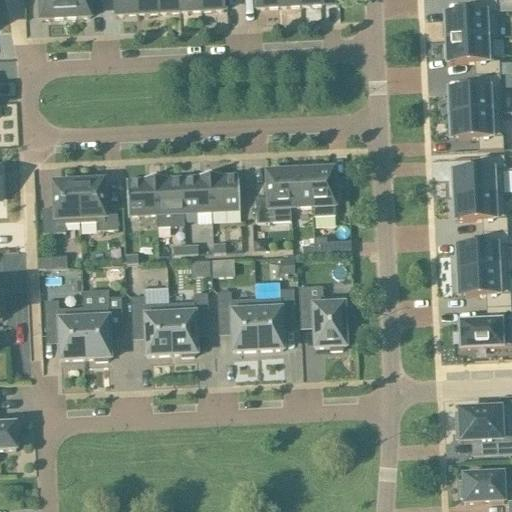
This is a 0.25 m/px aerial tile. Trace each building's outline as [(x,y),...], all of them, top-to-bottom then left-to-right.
[(65,21),(63,0),(38,0),(40,22),(65,21)] [(63,0),(65,21),(90,20),(88,0),(63,0)] [(113,0),(114,19),(136,18),(135,0),(113,0)] [(135,0),(136,18),(158,17),(157,0),(135,0)] [(157,0),(158,17),(180,15),(179,0),(157,0)] [(179,0),(180,15),(201,14),(200,0),(179,0)] [(200,0),(201,14),(224,13),(223,0),(200,0)] [(271,11),(270,0),(255,0),(256,12),(271,11)] [(270,0),(271,11),(298,10),(297,0),(270,0)] [(297,0),(298,10),(323,8),(322,0),(297,0)] [(445,11),(444,11),(444,12),(445,36),(446,36),(461,35),(486,34),(487,34),(485,10),(497,10),(496,0),(471,0),(472,10),(459,10),(445,11)] [(446,36),(445,36),(446,60),(446,61),(447,61),(462,60),(475,60),(475,72),(500,71),(500,57),(488,58),(487,34),(486,34),(461,35),(446,36)] [(449,85),(447,85),(448,86),(449,110),(450,110),(464,109),(489,108),(490,108),(489,84),(501,84),(500,71),(475,72),(476,84),(463,85),(449,85)] [(450,110),(449,110),(450,134),(450,135),(451,135),(465,134),(478,134),(479,146),(504,145),(503,132),(491,132),(490,108),(489,108),(464,109),(450,110)] [(453,168),(451,168),(452,169),(453,193),(454,193),(468,192),(493,191),(494,191),(493,167),(505,166),(504,153),(479,154),(480,166),(467,167),(453,168)] [(310,174),(312,210),(313,210),(313,219),(335,218),(334,202),(338,201),(337,191),(334,191),(333,173),(310,174)] [(290,211),(312,210),(310,174),(289,175),(290,211)] [(269,212),(290,211),(289,175),(266,176),(267,201),(255,201),(256,227),(269,226),(269,212)] [(209,178),(211,215),(239,214),(238,177),(223,178),(223,177),(209,178)] [(183,216),(211,215),(209,178),(196,178),(196,179),(182,180),(183,216)] [(167,180),(154,181),(156,218),(170,217),(170,229),(184,228),(183,216),(182,180),(167,181),(167,180)] [(127,219),(156,218),(154,181),(141,181),(141,182),(126,183),(127,219)] [(78,185),(80,226),(96,225),(96,234),(117,233),(116,208),(104,209),(102,184),(78,185)] [(54,211),(41,212),(43,237),(56,236),(65,236),(65,227),(80,226),(78,185),(53,186),(54,211)] [(454,193),(453,193),(454,217),(454,218),(455,218),(469,217),(482,216),(483,228),(508,227),(507,214),(495,215),(494,191),(493,191),(468,192),(454,193)] [(456,242),(455,242),(455,243),(456,267),(457,267),(472,266),(497,265),(498,265),(497,241),(509,240),(508,227),(483,228),(484,241),(471,241),(456,242)] [(325,239),(313,240),(313,241),(314,248),(314,259),(326,258),(351,257),(350,244),(325,246),(325,241),(325,239)] [(213,257),(226,257),(226,247),(213,248),(213,257)] [(185,249),(185,258),(198,258),(198,248),(185,249)] [(303,260),(314,259),(314,248),(302,248),(303,260)] [(173,259),(185,258),(185,249),(173,249),(173,259)] [(126,268),(139,267),(138,258),(126,259),(126,268)] [(37,272),(49,271),(49,261),(37,262),(37,272)] [(279,278),(294,278),(294,263),(279,264),(279,278)] [(457,267),(456,267),(457,291),(458,292),(459,292),(473,291),(486,291),(487,303),(511,301),(511,288),(499,289),(498,265),(497,265),(472,266),(457,267)] [(256,304),(258,355),(283,354),(282,328),(295,327),(293,294),(280,294),(281,303),(256,304)] [(258,355),(256,304),(232,305),(231,297),(218,297),(219,331),(232,330),(233,356),(258,355)] [(170,308),(172,359),(182,358),(182,361),(195,360),(194,358),(197,358),(196,332),(209,332),(207,298),(194,299),(194,307),(170,308)] [(172,359),(170,308),(145,309),(145,301),(131,302),(133,335),(146,335),(147,360),(172,359)] [(460,316),(459,316),(459,317),(460,341),(461,341),(475,340),(500,339),(502,339),(500,315),(511,314),(511,307),(511,301),(487,303),(487,315),(474,315),(460,316)] [(83,312),(86,363),(96,363),(96,365),(108,365),(108,362),(111,362),(110,337),(123,336),(121,302),(108,303),(108,311),(83,312)] [(323,310),(322,302),(299,303),(300,327),(314,327),(315,352),(346,350),(344,309),(323,310)] [(86,363),(83,312),(59,314),(59,305),(45,306),(47,340),(60,339),(61,364),(86,363)] [(511,439),(509,439),(507,411),(459,414),(459,416),(456,417),(456,431),(460,431),(461,444),(473,444),(474,459),(511,457),(511,439)] [(0,428),(0,454),(17,454),(17,447),(19,447),(19,434),(16,434),(16,427),(0,428)] [(464,500),(464,506),(504,504),(503,476),(463,478),(463,484),(459,484),(460,500),(464,500)]
